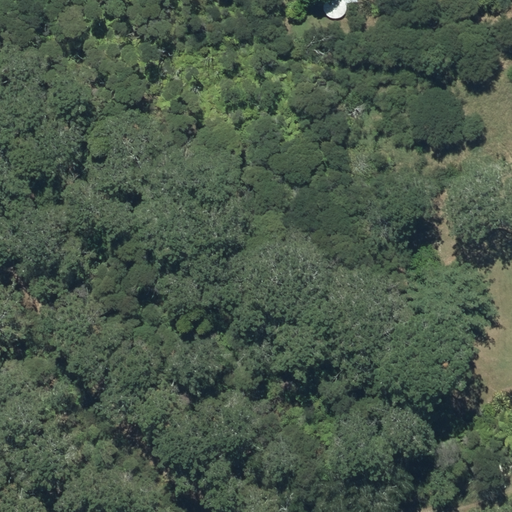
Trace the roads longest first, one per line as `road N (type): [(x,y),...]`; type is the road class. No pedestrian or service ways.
road 1 (track): [(0,249),(101,381),(192,475),(250,511)]
road 2 (track): [(394,511),(511,483)]
